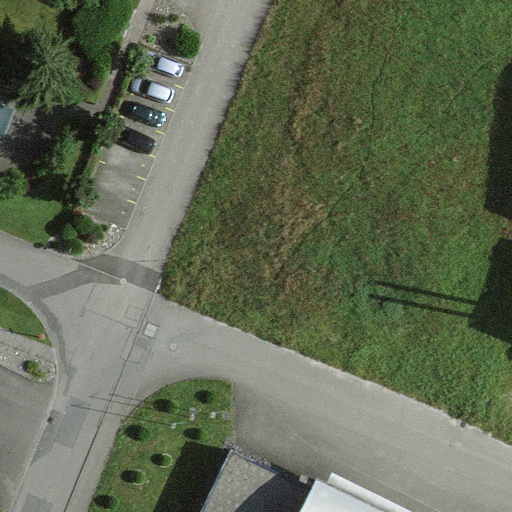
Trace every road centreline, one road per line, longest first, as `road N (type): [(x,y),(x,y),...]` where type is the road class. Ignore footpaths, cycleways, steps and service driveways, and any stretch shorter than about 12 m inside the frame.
road 1 (unclassified): [(119,318),(251,0)]
road 2 (unclassified): [(42,511),(119,318)]
road 3 (residential): [(0,265),(119,318)]
